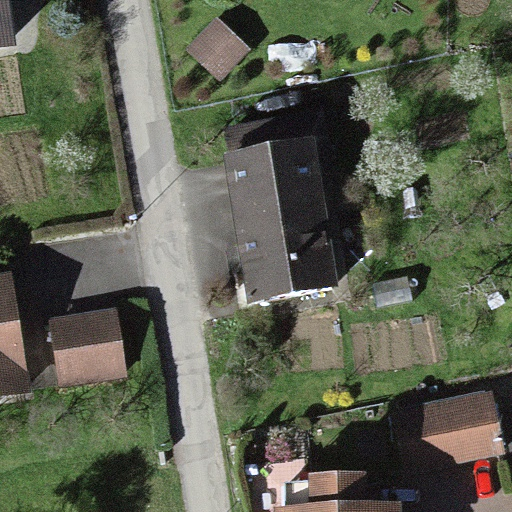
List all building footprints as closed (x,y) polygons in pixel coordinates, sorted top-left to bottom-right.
[(306,151),(213,163),(231,298),(324,286),(306,151)] [(0,288),(0,287),(0,402),(15,400),(0,288)] [(107,317),(40,321),(44,384),(111,380),(107,317)] [(478,412),(388,421),(394,484),(485,474),(478,412)] [(293,511),(380,511),(381,511),(374,511),(347,511),(346,488),(292,490),(293,511)]
